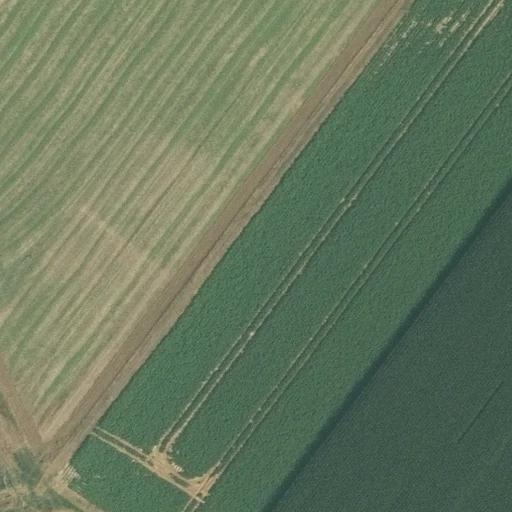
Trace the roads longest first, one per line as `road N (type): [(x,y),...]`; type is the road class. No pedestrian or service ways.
road 1 (track): [(93,511),(49,484),(409,0)]
road 2 (track): [(0,385),(49,484),(0,502)]
